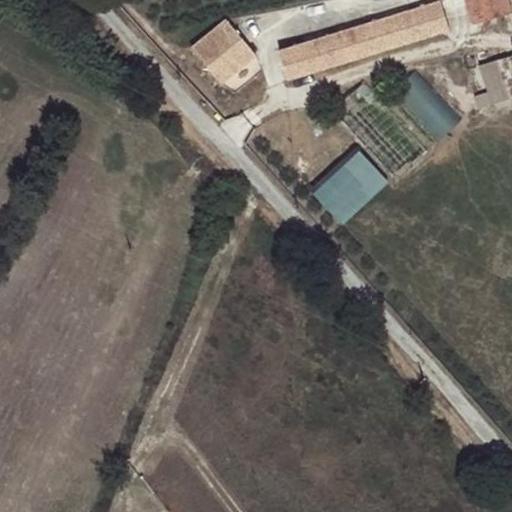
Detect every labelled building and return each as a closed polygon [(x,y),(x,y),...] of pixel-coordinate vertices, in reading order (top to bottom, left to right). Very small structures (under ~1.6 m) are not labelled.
[(511,12),(507,0),(451,0),(311,41),(320,70),(455,29),(473,24),(477,22),(511,12)] [(242,38),(226,18),(191,45),(207,66),(242,38)] [(473,24),(455,29),(458,39),(480,32),(477,22),(473,24)] [(320,70),(311,41),(278,51),(287,80),(320,70)] [(511,98),(511,56),(497,61),(508,100),(511,98)] [(508,100),(497,61),(479,66),(486,91),(473,95),(477,108),(508,100)] [(421,71),(399,92),(443,138),(465,117),(421,71)] [(346,222),(394,181),(366,148),(318,190),(346,222)]
